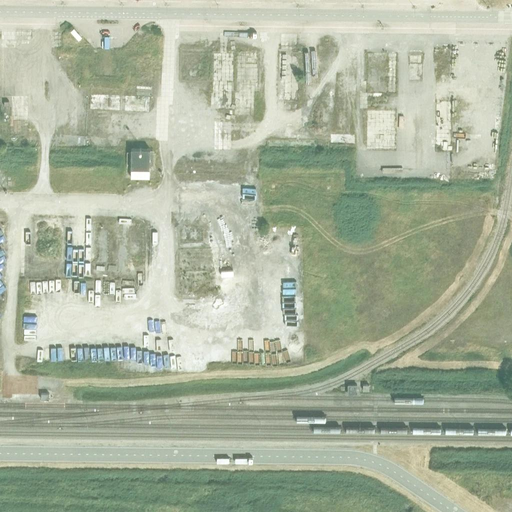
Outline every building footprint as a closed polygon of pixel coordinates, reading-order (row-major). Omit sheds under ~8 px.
[(236,91),(237,47),(216,46),(214,91),(236,91)] [(399,49),(371,48),(369,91),(398,92),(399,49)] [(184,49),(185,79),(209,79),(209,49),(184,49)] [(51,94),(78,94),(77,52),(50,53),(51,94)] [(82,92),(91,93),(92,84),(82,83),(82,92)] [(108,100),(108,92),(109,92),(108,84),(96,84),(97,101),(108,100)] [(133,100),(134,89),(114,88),(114,99),(133,100)] [(440,89),(440,97),(452,97),(451,89),(440,89)] [(138,100),(151,101),(153,91),(139,90),(138,100)] [(383,102),(383,93),(371,93),(371,103),(383,102)] [(454,98),(439,97),(438,150),(452,150),(454,98)] [(460,101),(459,133),(472,133),(472,106),(489,107),(489,98),(477,98),(477,101),(460,101)] [(81,102),(80,121),(74,121),(74,126),(67,126),(67,132),(92,134),(93,103),(81,102)] [(139,111),(154,112),(155,104),(139,103),(139,111)] [(369,104),(368,148),(400,149),(401,105),(369,104)] [(150,149),(131,148),(130,177),(149,178),(150,149)] [(256,186),(257,172),(195,170),(194,178),(233,179),(233,186),(256,186)] [(280,170),(280,188),(331,188),(331,170),(280,170)] [(248,223),(226,223),(226,216),(182,215),(181,240),(208,240),(208,244),(248,244),(248,223)] [(0,273),(9,273),(9,220),(0,219),(0,273)] [(102,221),(102,237),(113,237),(113,221),(102,221)] [(134,253),(148,254),(150,221),(136,221),(134,253)] [(113,247),(99,248),(99,260),(113,259),(113,247)] [(184,250),(184,266),(224,266),(224,250),(184,250)] [(295,253),(294,261),(307,262),(307,254),(295,253)] [(32,266),(31,258),(24,258),(25,275),(37,275),(37,265),(32,266)] [(67,261),(66,275),(81,275),(82,261),(67,261)] [(83,275),(94,275),(94,261),(83,261),(83,275)] [(225,271),(185,272),(185,291),(217,291),(216,281),(225,281),(225,271)] [(232,289),(247,289),(247,276),(232,276),(232,289)] [(266,310),(266,289),(254,289),(254,310),(266,310)] [(0,307),(7,307),(8,293),(0,292),(0,307)] [(357,394),(356,385),(348,385),(348,394),(357,394)]
